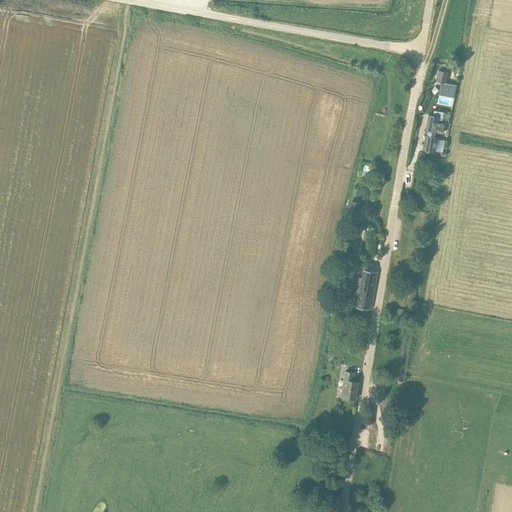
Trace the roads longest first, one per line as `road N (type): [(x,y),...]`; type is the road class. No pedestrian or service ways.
road 1 (unclassified): [(342,511),(421,50)]
road 2 (unclassified): [(421,50),(129,0)]
